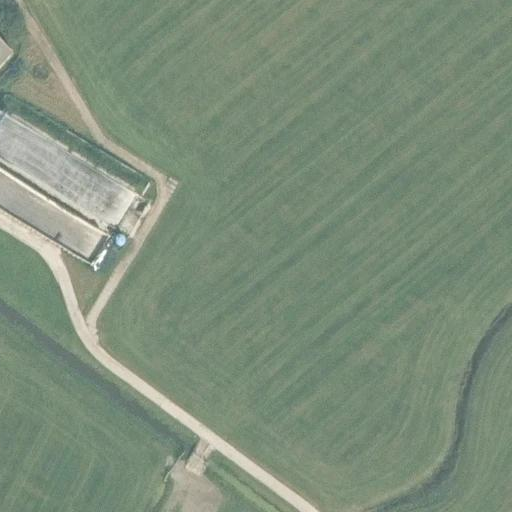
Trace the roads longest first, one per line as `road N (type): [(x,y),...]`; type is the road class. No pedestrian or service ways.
road 1 (track): [(307,511),(91,344),(51,254),(0,224)]
road 2 (track): [(85,332),(170,186),(103,143),(8,0)]
